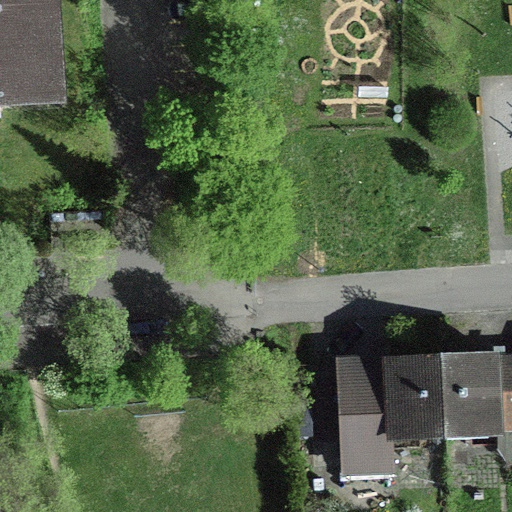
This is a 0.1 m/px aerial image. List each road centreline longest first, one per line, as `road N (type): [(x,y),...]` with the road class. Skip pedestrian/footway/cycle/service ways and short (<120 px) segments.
road 1 (residential): [(511,295),(309,306)]
road 2 (residential): [(146,315),(0,322)]
